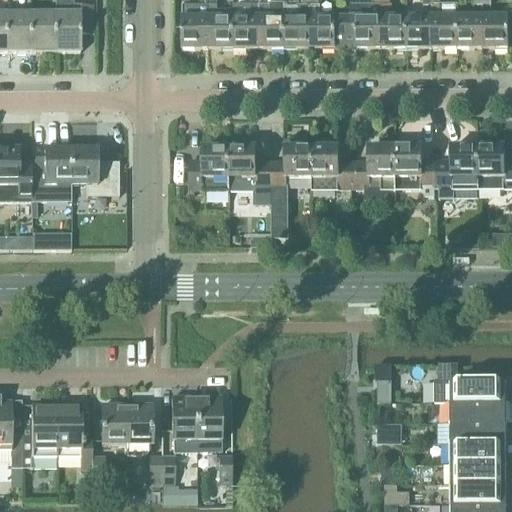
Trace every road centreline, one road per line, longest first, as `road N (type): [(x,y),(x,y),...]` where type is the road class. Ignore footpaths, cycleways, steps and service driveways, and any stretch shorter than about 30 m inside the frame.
road 1 (residential): [(143,102),(511,99)]
road 2 (tertiary): [(146,288),(511,287)]
road 3 (residential): [(0,379),(198,378)]
road 4 (residential): [(146,288),(143,102)]
road 5 (tertiary): [(0,290),(146,288)]
road 6 (residential): [(0,101),(143,102)]
